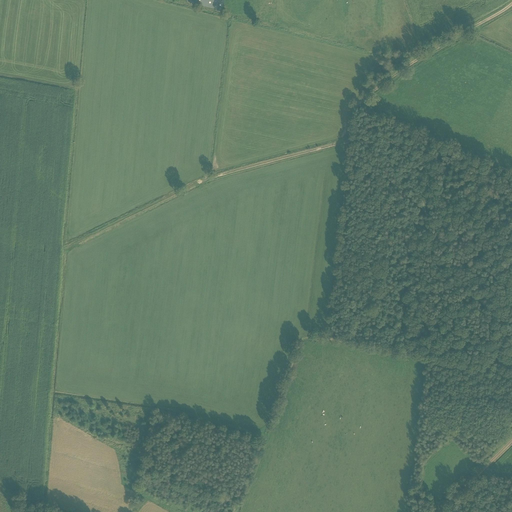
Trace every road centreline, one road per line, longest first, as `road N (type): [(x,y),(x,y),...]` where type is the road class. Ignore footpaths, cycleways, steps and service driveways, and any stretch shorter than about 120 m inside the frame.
road 1 (track): [(348,140),(323,337),(302,336),(237,511)]
road 2 (track): [(348,140),(207,178),(66,248)]
road 3 (track): [(511,4),(356,103),(348,140)]
